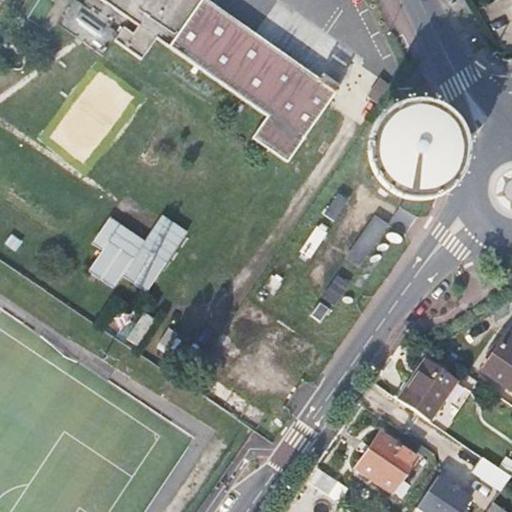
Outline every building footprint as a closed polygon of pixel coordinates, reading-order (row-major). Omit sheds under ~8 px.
[(97,0),(135,26),(130,34),(121,27),(110,43),(139,62),(154,41),(263,117),(248,139),(283,163),(333,93),(202,0),(97,0)] [(448,143),(443,133),(436,125),(426,119),(415,117),(404,119),(394,123),(386,131),(380,141),(378,152),(380,163),(385,173),(390,178),(386,183),(392,187),(395,182),(402,186),(413,188),(424,187),(434,182),(442,175),(447,165),(449,154),(448,143)] [(143,243),(109,219),(91,244),(100,251),(87,272),(113,289),(121,277),(146,294),(187,234),(161,216),(143,243)] [(358,267),(386,225),(375,217),(347,259),(358,267)] [(333,306),(349,285),(337,277),(322,298),(333,306)] [(511,336),(505,332),(481,369),(511,389),(511,336)] [(426,360),(399,400),(428,419),(456,380),(426,360)] [(379,433),(355,466),(391,491),(414,458),(379,433)] [(489,465),(495,481),(503,487),(511,476),(491,462),(489,465)] [(304,480),(326,495),(336,502),(345,489),(313,466),(304,480)] [(420,511),(463,511),(473,493),(437,474),(417,510),(420,511)] [(326,495),(314,511),(313,511),(331,511),(338,504),(336,502),(326,495)] [(493,502),(486,511),(500,511),(503,509),(493,502)]
